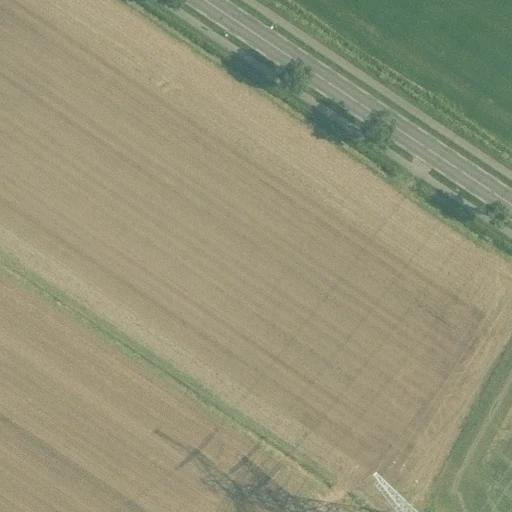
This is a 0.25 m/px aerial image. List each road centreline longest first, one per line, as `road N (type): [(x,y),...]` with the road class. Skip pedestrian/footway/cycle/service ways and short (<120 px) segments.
road 1 (track): [(0,33),(97,147),(396,406),(488,511)]
road 2 (primary): [(511,374),(426,323),(261,198),(168,116),(63,0)]
road 3 (primary): [(89,94),(170,194),(266,283),(459,425)]
road 4 (primary): [(511,199),(204,0)]
